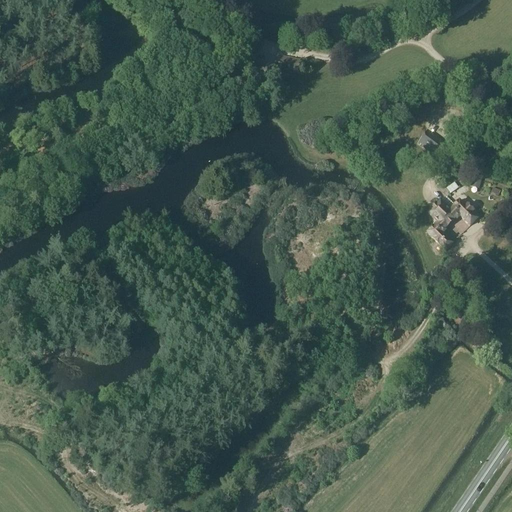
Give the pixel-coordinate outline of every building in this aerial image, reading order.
[(295,60),(281,57),(278,71),(293,74),(295,60)] [(278,68),(247,62),(244,77),(275,83),(278,68)] [(182,114),(189,123),(203,113),(196,104),(182,114)] [(446,144),(427,131),(417,144),(435,158),(446,144)] [(479,190),(481,181),(473,178),(470,187),(479,190)] [(434,209),(450,225),(455,219),(457,221),(460,217),(470,228),(478,221),(459,202),(449,212),(440,203),(434,209)] [(450,225),(434,209),(428,215),(437,224),(426,234),(445,253),(453,245),(443,234),(446,231),(445,230),(450,225)]
